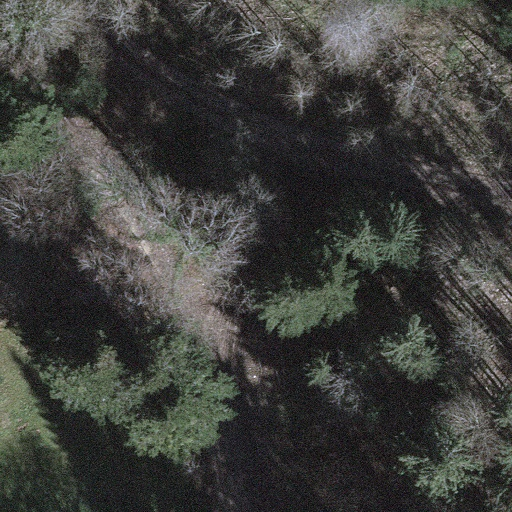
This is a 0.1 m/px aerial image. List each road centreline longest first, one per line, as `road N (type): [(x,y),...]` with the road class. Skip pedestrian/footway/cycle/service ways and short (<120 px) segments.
road 1 (track): [(0,43),(87,136),(181,304),(324,156)]
road 2 (track): [(70,0),(116,40),(217,104),(324,156),(511,195)]
road 3 (track): [(239,511),(224,428),(181,304)]
